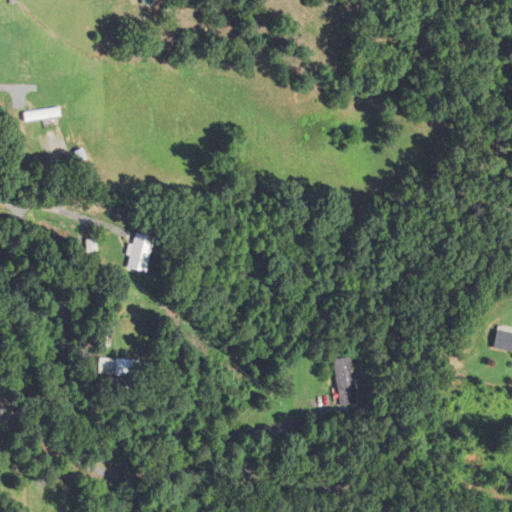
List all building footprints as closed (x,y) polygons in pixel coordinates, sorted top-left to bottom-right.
[(62,108),(23,111),(24,121),(63,118),(62,108)] [(129,267),(150,270),(154,236),(133,234),(129,267)] [(100,251),(99,239),(88,240),(89,252),(100,251)] [(511,352),(511,333),(497,331),(494,349),(511,352)] [(107,375),(134,381),(138,363),(111,356),(107,375)] [(366,403),(357,356),(337,359),(346,407),(366,403)]
